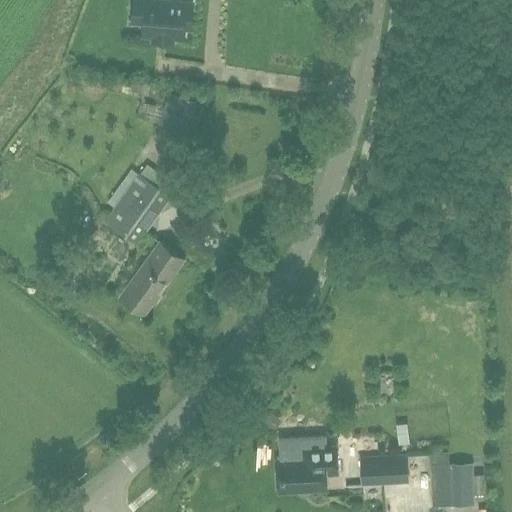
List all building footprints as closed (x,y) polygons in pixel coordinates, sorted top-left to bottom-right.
[(157,0),(157,7),(146,6),(143,34),(154,35),(154,40),(172,42),(173,37),(183,38),(184,27),(190,28),(193,3),(157,0)] [(168,92),(160,123),(188,130),(196,99),(168,92)] [(105,220),(137,243),(170,196),(138,173),(105,220)] [(160,240),(120,295),(145,312),(184,258),(160,240)] [(269,427),(278,417),(270,410),(261,420),(269,427)] [(277,461),(279,491),(326,489),(325,473),(337,472),(336,446),(311,448),(303,457),(303,459),(277,461)] [(407,454),(360,457),(362,484),(378,483),(377,478),(408,477),(407,454)] [(449,503),(473,502),(472,462),(448,463),(449,503)]
